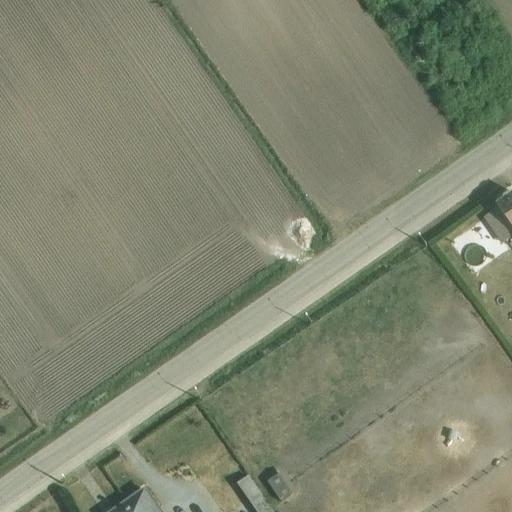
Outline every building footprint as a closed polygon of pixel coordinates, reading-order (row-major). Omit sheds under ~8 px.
[(511,197),(498,208),(511,226),(511,197)] [(511,238),(511,226),(498,208),(483,219),(501,245),(511,238)] [(267,502),(285,494),(276,472),(258,480),(267,502)] [(271,511),(247,477),(236,485),(254,511),(271,511)] [(157,511),(143,491),(112,511),(157,511)]
